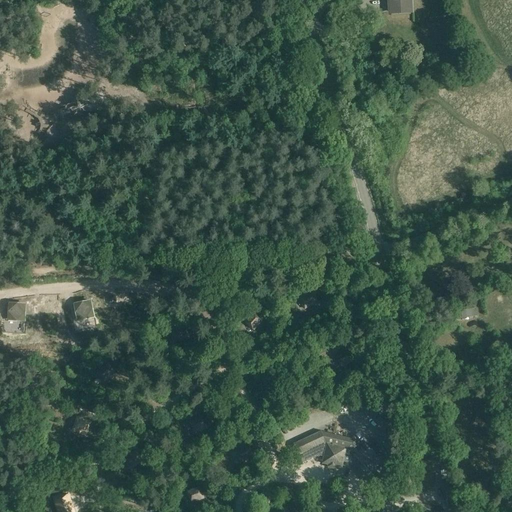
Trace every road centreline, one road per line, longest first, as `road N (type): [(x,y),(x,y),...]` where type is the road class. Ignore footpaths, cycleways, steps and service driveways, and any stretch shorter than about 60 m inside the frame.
road 1 (tertiary): [(450,511),(379,253)]
road 2 (tertiary): [(379,253),(309,0)]
road 3 (track): [(190,260),(280,479)]
road 4 (unclassified): [(379,253),(511,198)]
